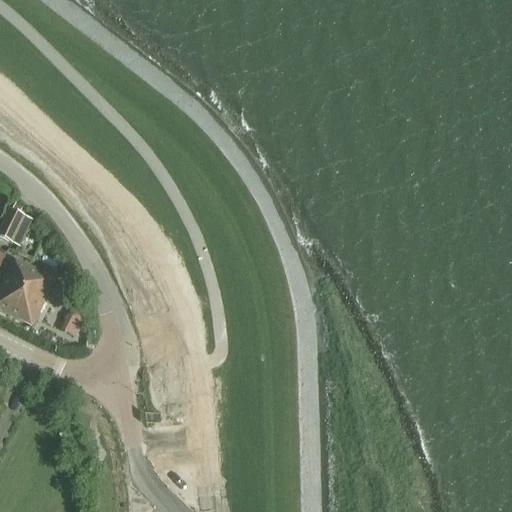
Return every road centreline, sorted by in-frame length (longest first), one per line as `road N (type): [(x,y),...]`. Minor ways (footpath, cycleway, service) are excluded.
road 1 (tertiary): [(193,362),(174,278),(141,225),(0,90)]
road 2 (tertiary): [(193,362),(109,373),(58,370),(0,344)]
road 3 (tertiary): [(209,511),(193,362)]
